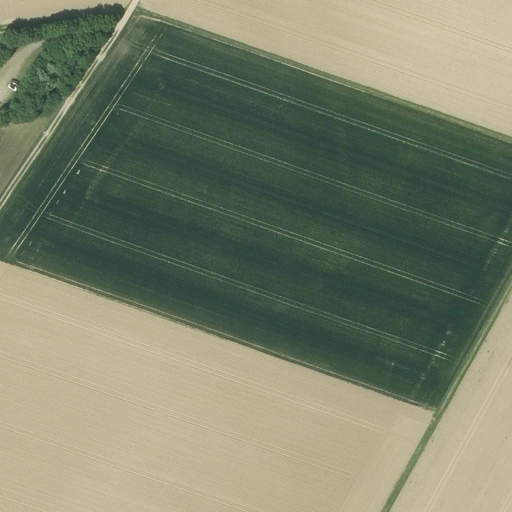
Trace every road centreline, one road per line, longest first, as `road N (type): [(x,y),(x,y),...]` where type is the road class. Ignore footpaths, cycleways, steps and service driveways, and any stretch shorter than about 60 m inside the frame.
road 1 (track): [(133,5),(511,139)]
road 2 (track): [(385,511),(511,282)]
road 3 (track): [(0,208),(117,29)]
road 4 (track): [(0,30),(127,13)]
